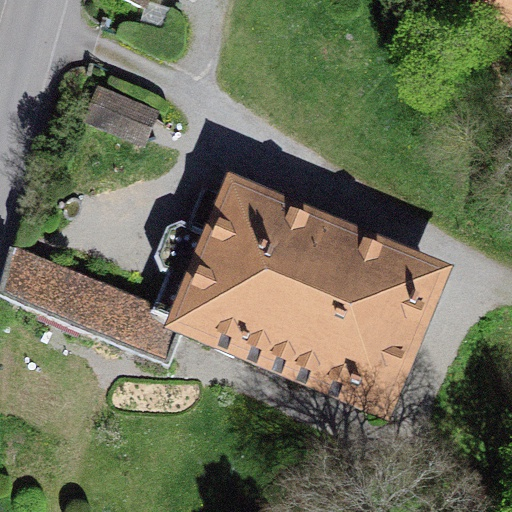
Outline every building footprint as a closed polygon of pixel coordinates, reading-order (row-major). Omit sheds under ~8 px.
[(120,0),(144,10),(146,0),(120,0)] [(511,0),(477,0),(473,13),(511,27),(511,0)] [(155,116),(99,93),(86,123),(142,146),(155,116)] [(432,286),(204,191),(187,230),(181,227),(167,233),(155,261),(161,275),(168,278),(151,316),(379,411),(432,286)] [(111,296),(11,254),(0,295),(0,300),(93,339),(111,296)]
